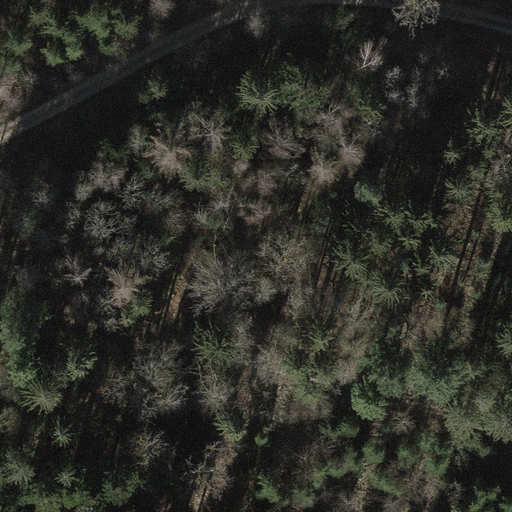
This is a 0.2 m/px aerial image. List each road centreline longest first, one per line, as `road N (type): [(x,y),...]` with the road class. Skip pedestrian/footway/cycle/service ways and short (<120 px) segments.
road 1 (track): [(511,418),(0,298)]
road 2 (track): [(0,137),(226,15),(287,0)]
road 3 (track): [(387,0),(511,28)]
